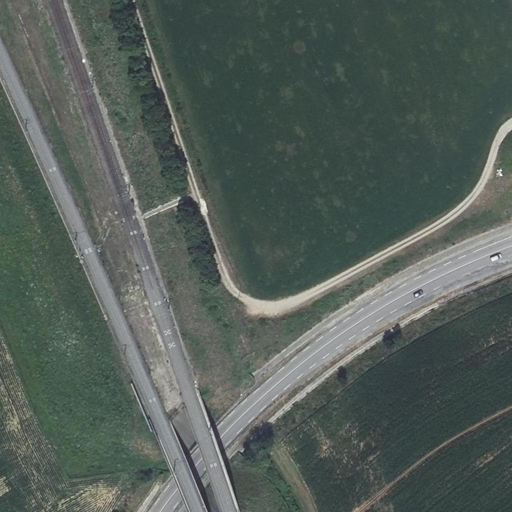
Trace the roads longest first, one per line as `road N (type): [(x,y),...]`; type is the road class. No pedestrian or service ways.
road 1 (track): [(132,0),(224,276),(258,303),(299,299),(462,208),(511,124)]
road 2 (secondary): [(162,511),(222,436),(305,361),(380,308),(511,246)]
